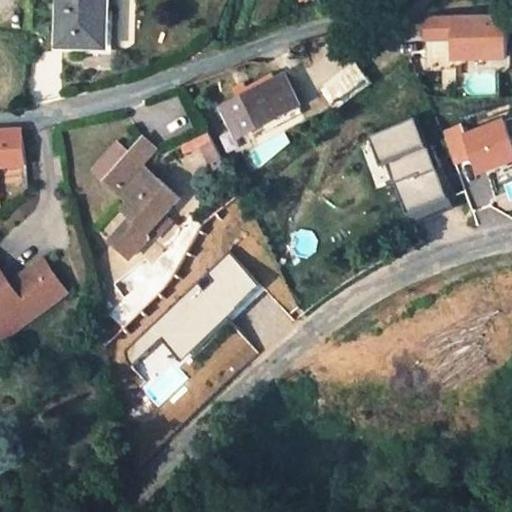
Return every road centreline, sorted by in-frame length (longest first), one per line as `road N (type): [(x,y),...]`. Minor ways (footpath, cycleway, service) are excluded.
road 1 (tertiary): [(111,511),(289,349),(359,298),(423,265),(511,240)]
road 2 (residential): [(390,5),(125,96),(0,119)]
